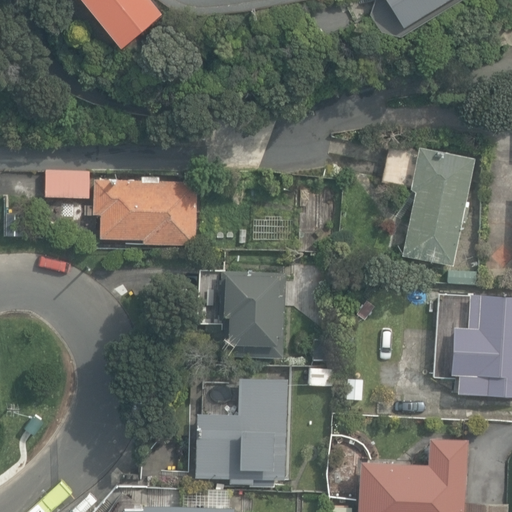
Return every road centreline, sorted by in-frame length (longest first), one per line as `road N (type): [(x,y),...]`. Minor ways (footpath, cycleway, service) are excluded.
road 1 (residential): [(32,0),(32,11),(87,74),(125,94),(275,105),(320,118),(328,137),(310,151),(0,157)]
road 2 (residential): [(0,280),(59,292),(96,323),(118,360),(124,394),(103,458),(59,495),(14,511)]
